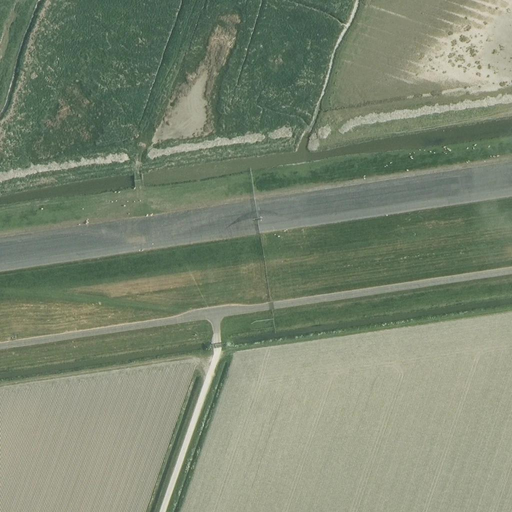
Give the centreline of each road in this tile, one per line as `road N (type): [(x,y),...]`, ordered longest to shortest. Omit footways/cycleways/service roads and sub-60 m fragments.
road 1 (track): [(0,267),(511,190)]
road 2 (track): [(0,287),(197,316)]
